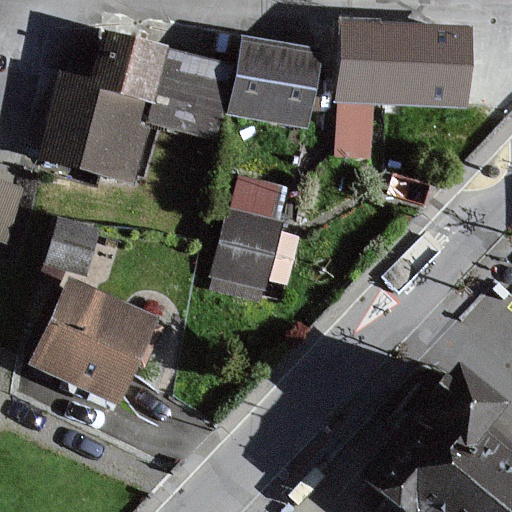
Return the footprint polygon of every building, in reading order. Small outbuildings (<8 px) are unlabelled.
[(457,103),(461,33),(343,26),(338,96),(457,103)] [(208,133),(223,69),(160,55),(161,50),(105,38),(94,85),(60,77),(41,158),(131,179),(142,131),(131,129),(138,100),(154,103),(150,119),(208,133)] [(314,55),(246,43),(234,113),(301,125),(314,55)] [(284,187),(235,175),(209,286),(260,299),(284,187)] [(0,181),(0,241),(5,243),(22,190),(0,181)] [(62,208),(44,262),(84,276),(102,221),(62,208)] [(158,321),(66,278),(25,367),(115,409),(158,321)] [(449,364),(354,480),(393,511),(511,511),(511,454),(483,430),(502,407),(449,364)]
